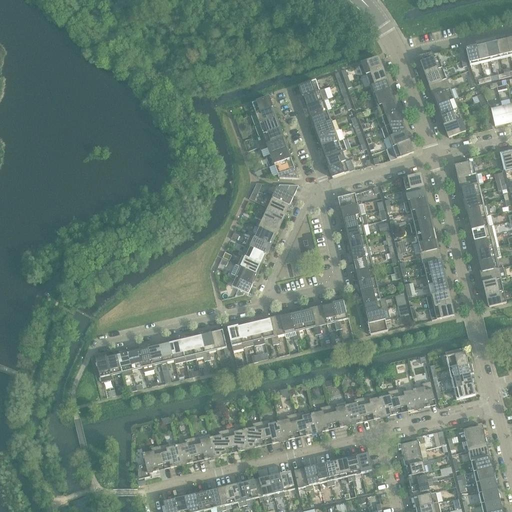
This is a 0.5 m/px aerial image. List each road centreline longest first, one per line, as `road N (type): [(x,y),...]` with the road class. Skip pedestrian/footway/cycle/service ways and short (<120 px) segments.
road 1 (residential): [(154,511),(149,491),(380,435)]
road 2 (tertiary): [(488,383),(433,157)]
road 3 (residential): [(88,358),(96,346),(261,305)]
road 4 (residential): [(261,305),(341,283),(319,190)]
road 5 (residential): [(261,305),(319,190)]
